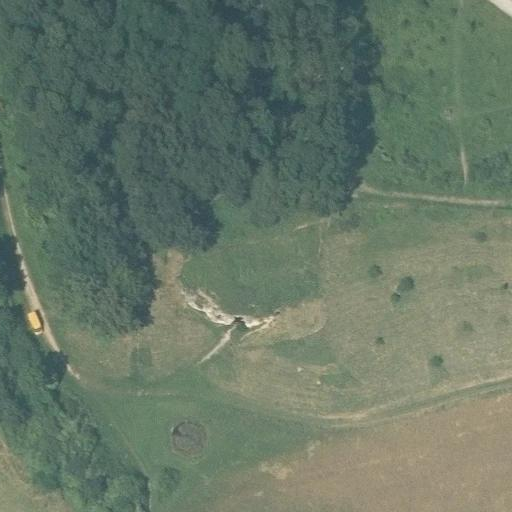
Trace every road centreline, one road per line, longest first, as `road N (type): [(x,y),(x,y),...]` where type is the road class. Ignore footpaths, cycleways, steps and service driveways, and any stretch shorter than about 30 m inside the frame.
road 1 (track): [(511,382),(374,418),(308,423),(160,390),(90,396)]
road 2 (track): [(90,396),(44,330),(0,163)]
